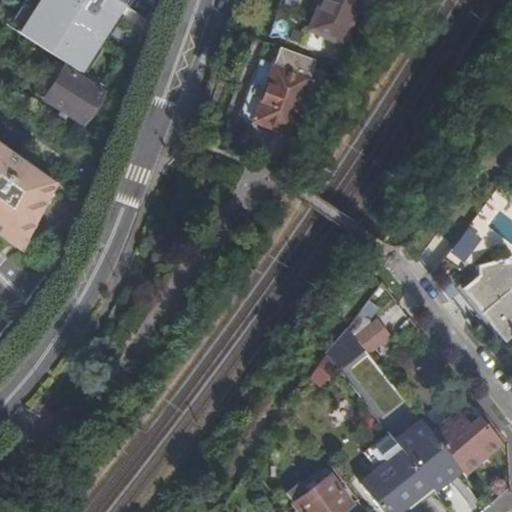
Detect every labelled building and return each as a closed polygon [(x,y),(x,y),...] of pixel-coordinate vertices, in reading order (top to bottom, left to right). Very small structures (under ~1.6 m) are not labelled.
[(71,36),(115,52),(135,0),(74,0),(72,4),(72,12),(73,19),(77,21),(71,36)] [(323,0),(317,14),(311,28),(342,41),(360,0),(323,0)] [(317,14),(323,0),(315,0),(311,10),(317,14)] [(290,134),(316,59),(281,46),(275,63),(261,58),(240,115),(290,134)] [(44,98),(65,65),(56,60),(35,92),(44,98)] [(103,90),(65,65),(44,98),(82,122),(103,90)] [(31,193),(39,200),(54,179),(25,160),(0,142),(0,232),(7,238),(14,236),(25,220),(12,206),(20,197),(24,201),(31,193)] [(25,220),(39,200),(31,193),(24,201),(20,197),(12,206),(25,220)] [(511,256),(479,265),(480,276),(464,288),(506,341),(511,335),(511,256)] [(449,447),(468,468),(498,443),(478,420),(449,447)] [(437,492),(428,481),(446,470),(450,477),(462,469),(424,422),(396,440),(399,446),(375,464),(380,470),(362,484),(384,511),(397,511),(416,498),(421,505),(437,492)] [(365,452),(375,464),(399,446),(396,440),(390,433),(365,452)] [(330,476),(309,492),(305,494),(302,491),(305,488),(302,483),(288,493),(300,510),(296,511),(342,511),(352,505),(330,476)]
